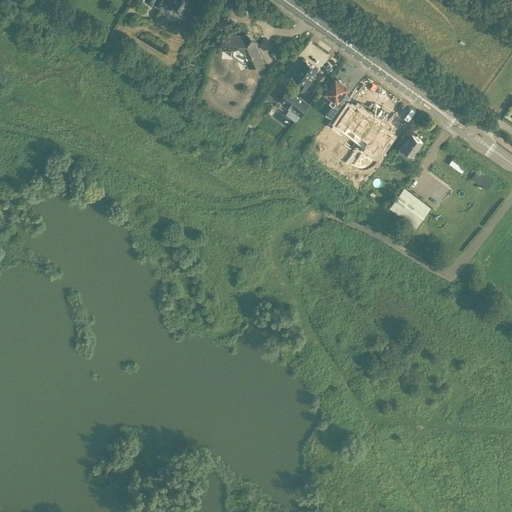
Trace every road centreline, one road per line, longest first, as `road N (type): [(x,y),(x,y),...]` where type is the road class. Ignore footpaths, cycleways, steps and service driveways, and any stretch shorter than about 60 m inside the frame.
road 1 (track): [(420,511),(272,262),(273,235),(316,215)]
road 2 (primary): [(480,141),(283,0)]
